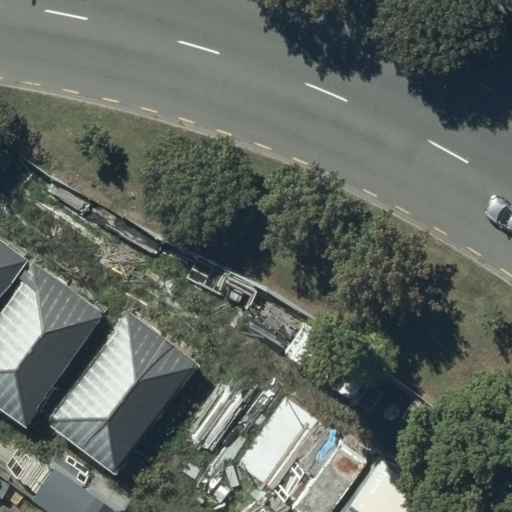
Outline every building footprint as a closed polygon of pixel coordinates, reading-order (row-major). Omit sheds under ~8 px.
[(0,282),(26,244),(0,226),(0,282)] [(103,303),(36,253),(0,303),(0,396),(21,412),(103,303)] [(197,349),(128,300),(47,415),(116,464),(197,349)] [(304,316),(284,344),(353,391),(373,363),(304,316)] [(288,497),(307,511),(321,511),(370,449),(342,428),(334,440),(316,426),(295,454),(311,467),(288,497)] [(121,511),(123,509),(53,461),(32,492),(61,511),(121,511)] [(277,511),(257,496),(244,511),(277,511)]
